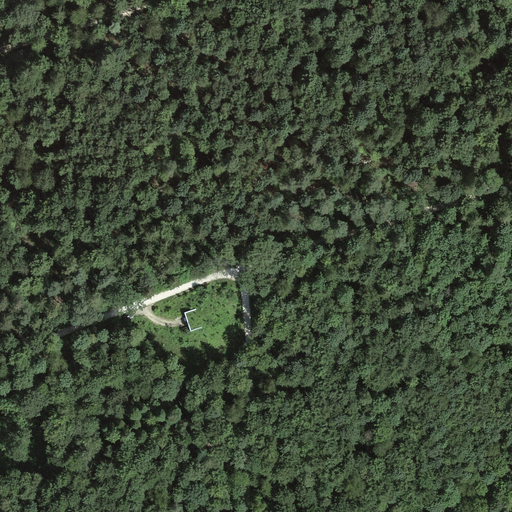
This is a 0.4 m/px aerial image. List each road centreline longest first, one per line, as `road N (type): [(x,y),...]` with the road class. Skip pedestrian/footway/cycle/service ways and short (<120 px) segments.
road 1 (track): [(0,377),(80,324),(511,180)]
road 2 (track): [(244,511),(250,388),(241,265)]
road 3 (track): [(157,0),(0,49)]
